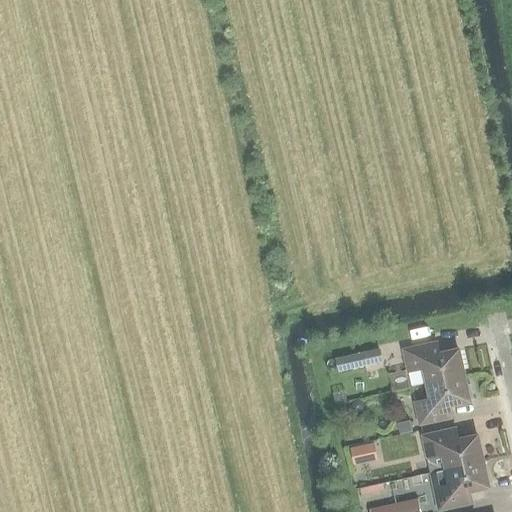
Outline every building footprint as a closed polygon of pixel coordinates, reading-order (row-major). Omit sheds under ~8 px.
[(412,387),(428,384),(464,376),(459,351),(433,356),(430,345),(404,350),(412,387)] [(379,350),(337,359),(340,371),(382,362),(379,350)] [(464,376),(428,384),(431,400),(415,403),(420,425),(447,419),(444,407),(470,401),(470,399),(473,398),(470,385),(467,386),(464,376)] [(410,421),(398,424),(400,434),(412,432),(410,421)] [(449,430),(423,436),(428,458),(431,473),(447,470),(483,462),(478,436),(452,442),(449,430)] [(363,447),(351,449),(355,466),(367,463),(363,447)] [(447,470),(431,473),(434,489),(439,511),(466,505),(463,493),(489,487),(483,462),(447,470)] [(370,511),(411,511),(409,501),(370,510),(370,511)]
